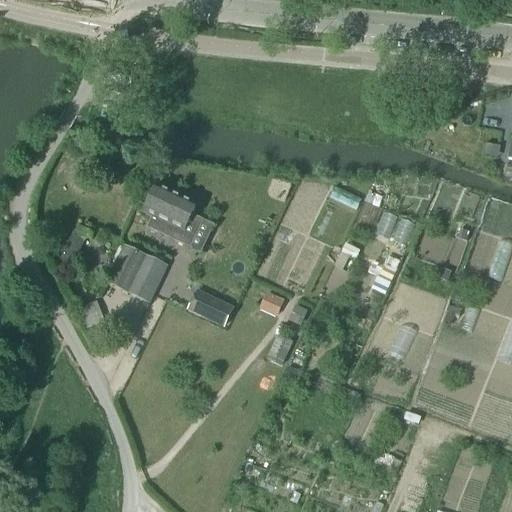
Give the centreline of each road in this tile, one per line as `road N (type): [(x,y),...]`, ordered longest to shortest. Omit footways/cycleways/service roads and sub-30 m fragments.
road 1 (unclassified): [(128,511),(132,485),(110,417),(19,229),(32,173),(124,0)]
road 2 (tertiary): [(511,39),(152,0)]
